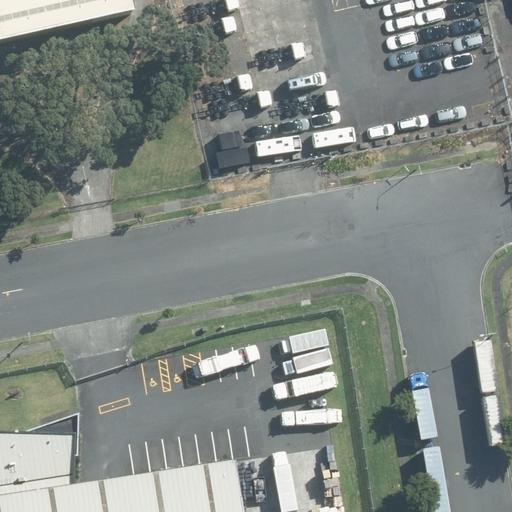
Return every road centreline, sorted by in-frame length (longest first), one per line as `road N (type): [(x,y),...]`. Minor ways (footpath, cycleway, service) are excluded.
road 1 (unclassified): [(474,511),(431,216),(0,295)]
road 2 (unknown): [(312,238),(259,0)]
road 3 (unknown): [(342,0),(364,103),(375,117),(488,99)]
